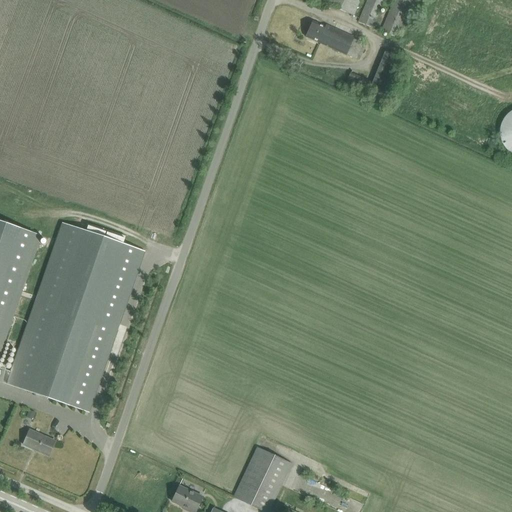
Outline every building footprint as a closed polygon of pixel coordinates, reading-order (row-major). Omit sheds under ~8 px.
[(328,0),(327,4),(337,8),(354,15),(360,0),(328,0)] [(367,0),(359,21),(374,27),(385,0),(367,0)] [(395,0),(383,30),(398,36),(412,0),(395,0)] [(326,27),(322,25),(313,21),(306,38),(347,55),(357,59),(364,44),(354,40),(355,37),(327,25),(326,27)] [(368,93),(367,95),(384,102),(401,59),(385,53),(373,82),(351,73),(346,85),(368,93)] [(511,110),(510,112),(509,113),(507,114),(506,116),(505,117),(504,119),(503,121),(502,122),(501,124),(501,126),(500,128),(500,130),(500,132),(500,134),(500,136),(500,138),(501,140),(501,141),(502,143),(503,145),(504,147),(505,148),(507,150),(508,151),(510,152),(511,153),(511,110)] [(87,223),(85,230),(63,223),(12,372),(0,367),(0,355),(41,236),(0,221),(0,381),(89,413),(145,251),(123,244),(126,236),(87,223)] [(30,411),(27,416),(33,419),(36,413),(30,411)] [(30,431),(27,436),(23,445),(49,456),(55,442),(30,431)] [(234,497),(264,511),(269,511),(292,465),(257,448),(234,497)] [(195,511),(203,497),(188,491),(179,486),(172,502),(187,509),(186,511),(189,511),(195,511)]
